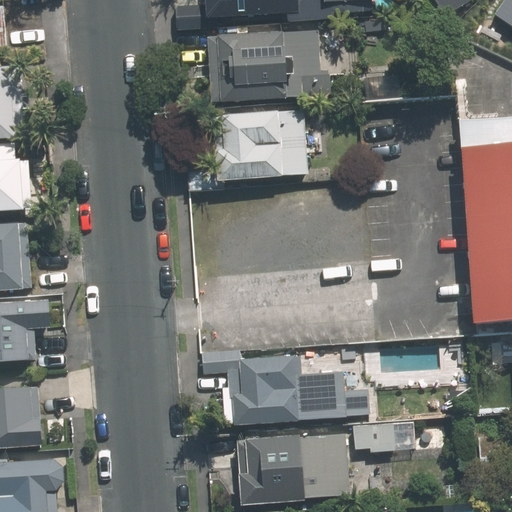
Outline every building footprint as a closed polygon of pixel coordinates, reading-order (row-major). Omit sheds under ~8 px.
[(290,0),(202,0),(203,5),(171,7),(172,42),(217,40),(216,24),(292,20),(290,0)] [(377,0),(312,0),(313,9),(377,7),(377,0)] [(511,0),(502,0),(490,17),(511,31),(511,0)] [(9,5),(0,5),(0,45),(10,46),(9,5)] [(311,33),(199,43),(205,111),(317,101),(311,33)] [(26,64),(0,65),(0,137),(29,137),(26,64)] [(299,113),(212,121),(215,153),(204,154),(207,190),(305,181),(299,113)] [(511,122),(451,127),(467,333),(511,329),(511,122)] [(0,210),(43,208),(41,157),(24,158),(23,142),(0,142),(0,210)] [(0,291),(41,290),(38,219),(0,220),(0,291)] [(59,298),(0,301),(0,365),(42,363),(40,329),(60,327),(59,298)] [(449,339),(414,341),(415,362),(450,360),(449,339)] [(337,358),(241,363),(241,353),(200,355),(201,378),(221,377),(223,433),(372,425),(370,392),(338,393),(337,358)] [(69,379),(0,383),(0,447),(73,444),(69,379)] [(402,428),(348,430),(349,458),(403,456),(402,428)] [(341,436),(225,446),(231,511),(346,502),(341,436)] [(68,460),(0,464),(0,511),(65,511),(64,485),(70,485),(68,460)]
